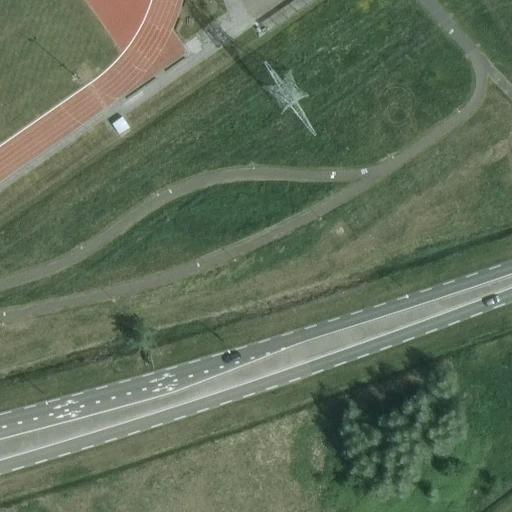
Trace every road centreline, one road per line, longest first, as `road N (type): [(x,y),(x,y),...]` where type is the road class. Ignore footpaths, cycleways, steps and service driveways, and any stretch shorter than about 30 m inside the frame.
road 1 (secondary): [(0,466),(511,292)]
road 2 (secondary): [(511,265),(217,363),(0,424)]
